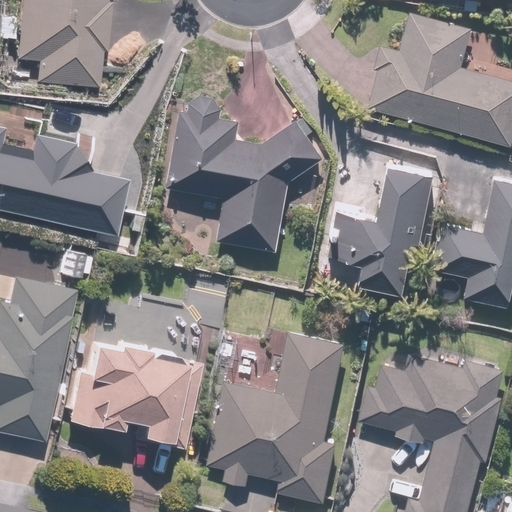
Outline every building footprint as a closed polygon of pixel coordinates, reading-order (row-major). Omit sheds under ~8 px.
[(18,0),(14,57),(34,58),(32,84),(94,88),(97,51),(107,52),(110,2),(103,1),(103,0),(18,0)] [(507,146),(511,124),(511,81),(460,69),(469,26),(407,12),(399,49),(376,44),(370,71),(373,71),(363,113),(507,146)] [(176,103),(166,188),(222,196),(215,240),(275,249),(286,180),(320,155),(294,118),(259,143),(235,140),(237,119),(218,117),(219,108),(216,108),(212,100),(206,96),(198,96),(192,99),(188,105),(176,103)] [(0,211),(113,233),(124,176),(86,169),(64,139),(31,133),(27,150),(0,145),(0,132),(1,127),(0,126),(0,211)] [(421,246),(430,173),(382,166),(375,215),(338,210),(331,259),(357,263),(354,284),(403,291),(409,244),(421,246)] [(511,185),(490,181),(481,228),(443,221),(434,270),(467,276),(462,301),(509,309),(511,291),(511,185)] [(0,302),(0,430),(41,439),(71,287),(14,277),(8,304),(0,302)] [(276,387),(222,377),(207,463),(223,466),(220,481),(245,486),(247,474),(277,480),(275,493),(321,502),(332,442),(322,440),(340,341),(286,331),(276,387)] [(169,439),(181,360),(145,355),(146,348),(88,340),(84,368),(71,366),(63,421),(114,428),(116,418),(135,421),(134,433),(169,439)] [(487,463),(501,396),(494,395),(500,367),(459,358),(457,366),(390,351),(387,366),(378,364),(374,384),(365,382),(357,420),(396,428),(394,439),(422,445),(423,440),(430,441),(417,501),(402,498),(398,511),(466,511),(478,461),(487,463)]
